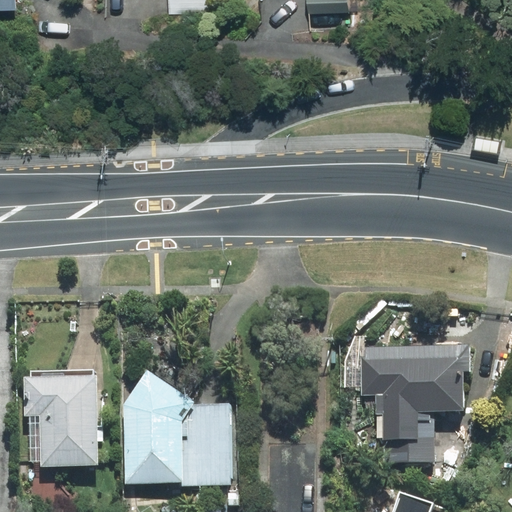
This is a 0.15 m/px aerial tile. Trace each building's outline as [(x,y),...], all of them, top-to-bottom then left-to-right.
[(0,0),(0,11),(13,12),(12,0),(0,0)] [(166,0),(166,17),(209,17),(209,0),(166,0)] [(499,143),(475,138),(473,150),(497,155),(499,143)] [(362,350),(361,399),(375,400),(374,420),(381,421),(379,470),(433,471),(434,438),(460,439),(461,386),(470,386),(471,353),(362,350)] [(155,367),(131,400),(131,401),(130,484),(240,486),(242,402),(201,401),(155,367)] [(36,373),(35,416),(50,416),(49,465),(109,467),(112,375),(36,373)] [(424,511),(375,496),(369,511),(424,511)]
